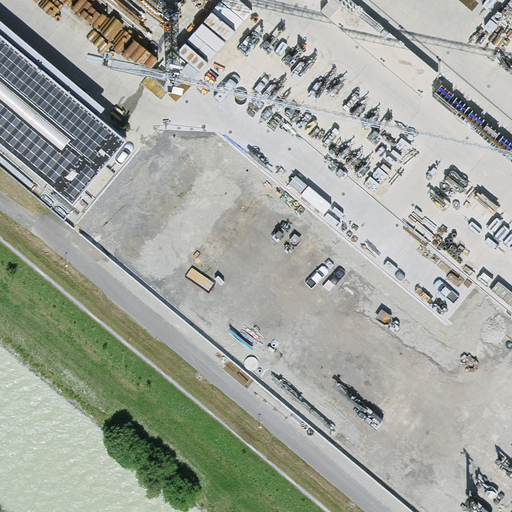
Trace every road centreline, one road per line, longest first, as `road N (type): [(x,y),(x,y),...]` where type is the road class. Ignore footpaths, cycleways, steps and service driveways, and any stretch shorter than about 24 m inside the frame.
road 1 (residential): [(377,511),(0,201)]
road 2 (unknown): [(511,416),(438,511)]
